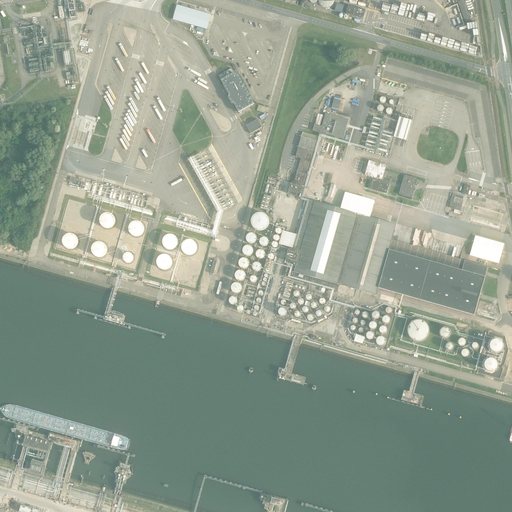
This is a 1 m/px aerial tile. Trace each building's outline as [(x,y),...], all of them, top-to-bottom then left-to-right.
[(73,0),(67,0),(70,17),(76,17),(73,0)] [(334,1),(334,0),(317,0),(318,0),(318,2),(318,3),(319,5),(320,6),(321,7),(323,8),(326,9),(327,9),(329,8),(331,7),(332,6),(333,5),(334,4),(334,2),(334,1)] [(337,0),(335,7),(343,10),(346,3),(337,0)] [(463,0),(458,2),(465,22),(471,20),(464,0),(463,0)] [(177,5),(173,20),(207,29),(211,15),(177,5)] [(346,14),(363,19),(365,10),(348,5),(346,14)] [(245,85),(244,83),(243,83),(238,75),(238,74),(237,73),(235,72),(235,73),(234,72),(232,69),(231,68),(218,75),(229,95),(228,97),(232,103),(234,104),(239,112),(254,104),(251,97),(250,97),(244,86),(245,86),(245,85)] [(348,119),(356,121),(362,99),(336,92),(330,114),(348,119)] [(258,105),(257,111),(266,114),(268,108),(265,107),(264,107),(258,105)] [(343,139),(348,119),(330,114),(326,113),(322,126),(314,124),(312,131),(343,139)] [(394,137),(407,140),(412,120),(399,117),(394,137)] [(250,134),(262,127),(257,119),(246,125),(250,134)] [(291,184),(288,195),(302,199),(305,189),(307,189),(320,142),(320,141),(322,137),(303,132),(302,136),(296,158),(301,159),(294,185),(291,184)] [(369,159),(365,173),(382,178),(386,163),(369,159)] [(416,183),(417,178),(404,175),(399,194),(411,198),(415,186),(416,186),(416,184),(416,183)] [(386,194),(389,184),(372,179),(369,189),(386,194)] [(470,186),(465,184),(462,194),(468,195),(470,186)] [(453,194),(449,208),(454,209),(453,213),(459,214),(462,205),(453,203),(455,197),(463,200),(464,197),(453,194)] [(333,207),(332,206),(325,204),(306,199),(292,249),(290,249),(286,262),(288,263),(284,278),(337,293),(340,284),(376,295),(378,288),(474,315),(488,267),(465,260),(462,270),(389,249),(396,224),(333,207)] [(474,205),(470,221),(499,229),(504,214),(474,205)] [(269,221),(269,220),(268,218),(268,216),(266,215),(265,214),(264,213),(262,212),(260,212),(258,212),(257,212),(255,213),(253,215),(252,216),(251,218),(251,219),(250,221),(250,223),(251,225),(252,226),(253,228),(254,229),(255,230),(257,230),(259,231),(261,231),(263,230),(265,229),(266,228),(267,227),(268,225),(269,224),(269,221)] [(115,222),(115,221),(115,220),(114,219),(113,218),(113,217),(112,217),(110,216),(109,216),(108,216),(107,216),(106,217),(105,218),(104,219),(103,220),(103,221),(103,222),(103,224),(104,225),(104,226),(106,228),(108,228),(109,228),(111,228),(113,227),(114,226),(114,225),(115,224),(115,222)] [(146,230),(146,229),(145,227),(145,226),(144,225),(143,224),(142,224),(141,223),(140,223),(138,223),(137,224),(135,224),(134,225),(134,226),(133,227),(133,228),(132,230),(133,231),(133,232),(134,234),(134,235),(135,235),(136,236),(138,237),(139,237),(140,237),(141,236),(142,236),(144,235),(145,234),(145,232),(146,231),(146,230)] [(256,238),(256,236),(256,235),(255,234),(254,233),(253,233),(251,232),(249,233),(248,233),(247,234),(247,235),(246,236),(246,237),(246,238),(246,240),(247,241),(248,242),(249,243),(250,243),(251,243),(252,243),(253,243),(255,242),(256,240),(256,239),(256,238)] [(77,242),(77,241),(76,239),(76,238),(75,237),(74,236),(73,236),(71,235),(70,235),(69,235),(67,235),(66,236),(65,237),(64,238),(63,239),(63,240),(63,242),(63,243),(63,245),(64,246),(65,247),(65,248),(67,248),(68,249),(69,249),(70,249),(72,249),(73,248),(74,248),(75,246),(76,245),(77,244),(77,242)] [(177,242),(177,241),(177,239),(176,238),(175,237),(174,236),(173,235),(171,235),(170,235),(168,235),(167,236),(166,237),(165,238),(164,239),(164,240),(164,241),(164,243),(164,244),(165,245),(165,246),(167,247),(168,248),(169,248),(170,249),(172,249),(173,248),(175,247),(176,246),(177,244),(177,243),(177,242)] [(475,236),(469,255),(499,263),(505,244),(475,236)] [(268,242),(268,241),(268,240),(267,238),(265,237),(264,237),(263,237),(262,237),(261,237),(259,238),(259,239),(258,240),(258,242),(258,244),(259,245),(261,247),(263,247),(264,247),(265,246),(266,246),(268,244),(268,243),(268,242)] [(196,249),(196,248),(196,247),(195,246),(194,245),(194,244),(192,243),(190,243),(189,243),(187,243),(185,244),(184,245),(184,246),(183,248),(183,249),(183,250),(184,251),(184,253),(185,254),(187,255),(189,256),(191,255),(192,255),(194,254),(195,253),(196,252),(196,251),(196,249)] [(106,252),(105,249),(105,248),(104,247),(103,247),(102,246),(101,245),(99,245),(98,245),(97,246),(96,246),(95,247),(94,248),(93,249),(93,250),(92,251),(92,253),(93,254),(93,255),(94,256),(95,257),(96,258),(97,258),(99,258),(101,258),(102,257),(103,257),(104,256),(105,254),(105,253),(106,252)] [(252,251),(252,250),(252,249),(251,248),(251,247),(250,246),(249,246),(247,246),(245,246),(244,246),(243,247),(242,248),(242,249),(242,251),(242,253),(243,255),(245,256),(246,256),(247,256),(248,256),(249,256),(251,255),(252,253),(252,251)] [(265,254),(265,253),(265,252),(264,250),(262,249),(261,249),(260,249),(259,249),(258,249),(257,250),(256,250),(256,251),(255,253),(255,255),(256,257),(257,258),(258,258),(260,259),(262,258),(263,258),(264,257),(265,256),(265,254)] [(136,259),(136,257),(135,256),(134,255),(133,254),(132,254),(131,254),(130,254),(128,254),(127,255),(126,257),(125,259),(126,261),(126,262),(127,263),(128,264),(130,264),(131,264),(133,264),(134,263),(135,262),(136,261),(136,259)] [(171,264),(171,262),(171,261),(170,260),(169,259),(168,258),(167,258),(166,257),(165,257),(164,257),(162,258),(161,258),(160,259),(159,260),(159,261),(158,263),(159,265),(159,266),(160,268),(162,269),(163,270),(164,270),(166,270),(167,270),(169,268),(170,267),(171,266),(171,265),(171,264)] [(249,263),(249,261),(248,260),(247,259),(247,258),(245,258),(244,257),(242,258),(240,258),(240,259),(239,260),(239,261),(238,263),(239,265),(240,266),(241,267),(242,268),(243,268),(245,268),(246,268),(247,267),(248,266),(248,265),(249,263)] [(261,266),(261,264),(260,264),(260,263),(258,261),(256,261),(255,261),(254,261),(252,263),(251,264),(251,266),(251,268),(252,270),(253,270),(254,271),(256,271),(257,271),(258,271),(259,270),(260,269),(261,268),(261,266)] [(245,276),(245,275),(245,273),(243,272),(242,271),(242,270),(240,270),(238,270),(237,270),(236,271),(235,272),(234,273),(234,274),(234,275),(234,277),(235,279),(237,280),(239,281),(241,281),(242,280),(243,280),(244,279),(244,278),(245,277),(245,276)] [(241,288),(240,286),(239,284),(238,283),(236,282),(235,282),(233,283),(232,284),(231,285),(231,286),(230,288),(231,290),(232,291),(233,292),(235,293),(237,293),(238,292),(239,292),(239,291),(240,290),(241,289),(241,288)] [(236,303),(236,302),(236,301),(235,300),(233,299),(232,298),(230,299),(228,300),(227,301),(227,303),(227,305),(228,306),(229,307),(231,308),(233,308),(234,307),(235,306),(236,305),(236,304),(236,303)] [(324,308),(319,307),(319,305),(320,303),(323,303),(323,299),(318,299),(317,298),(312,305),(311,307),(309,306),(307,307),(310,309),(310,313),(307,316),(305,316),(305,320),(306,319),(307,322),(312,326),(320,321),(321,317),(324,319),(326,318),(324,316),(328,314),(328,312),(331,312),(331,308),(328,306),(326,306),(324,308)] [(289,310),(289,308),(288,306),(286,305),(284,305),(283,305),(282,305),(281,306),(280,307),(280,308),(279,309),(279,310),(279,312),(280,313),(281,313),(282,315),(284,315),(286,315),(287,314),(288,314),(289,312),(289,310)] [(372,316),(378,319),(380,314),(374,311),(372,316)] [(429,330),(429,328),(429,325),(428,324),(426,322),(424,320),(422,319),(420,319),(418,318),(416,319),(413,319),(411,321),(410,322),(408,324),(407,326),(407,328),(406,330),(407,332),(407,335),(409,337),(410,338),(411,339),(413,341),(416,341),(417,341),(420,341),(422,341),(425,339),(426,338),(428,336),(429,334),(429,332),(429,330)] [(385,333),(388,328),(382,325),(379,330),(385,333)] [(450,332),(450,331),(450,329),(449,328),(449,327),(448,327),(447,326),(445,326),(444,326),(442,326),(441,327),(439,329),(439,330),(439,331),(439,333),(440,334),(441,335),(442,336),(443,337),(444,337),(445,337),(447,336),(449,335),(450,334),(450,333),(450,332)] [(369,331),(366,337),(372,340),(375,334),(369,331)] [(363,343),(365,336),(356,334),(354,341),(363,343)] [(381,335),(376,342),(381,346),(386,339),(381,335)] [(463,346),(466,340),(461,338),(458,343),(463,346)] [(492,352),(503,350),(501,339),(490,340),(492,352)] [(484,359),(482,369),(496,372),(498,359),(487,357),(487,359),(484,359)] [(48,452),(51,443),(26,436),(24,445),(48,452)] [(44,463),(33,460),(30,470),(42,473),(44,463)] [(281,502),(263,497),(262,501),(281,506),(281,505),(281,502)]
